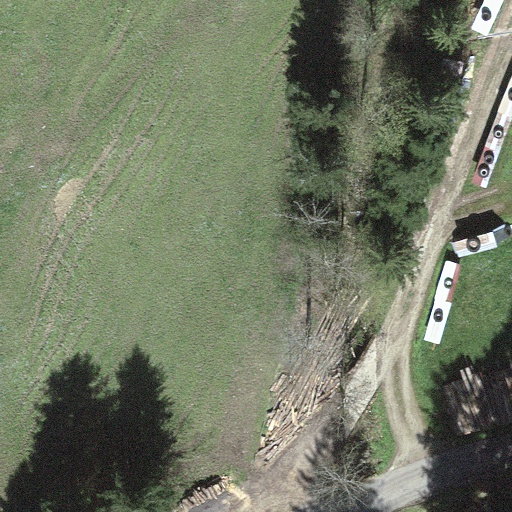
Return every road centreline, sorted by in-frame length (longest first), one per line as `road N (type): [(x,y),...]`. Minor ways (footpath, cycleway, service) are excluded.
road 1 (track): [(355,499),(451,164),(511,7)]
road 2 (track): [(337,511),(452,461),(511,447)]
